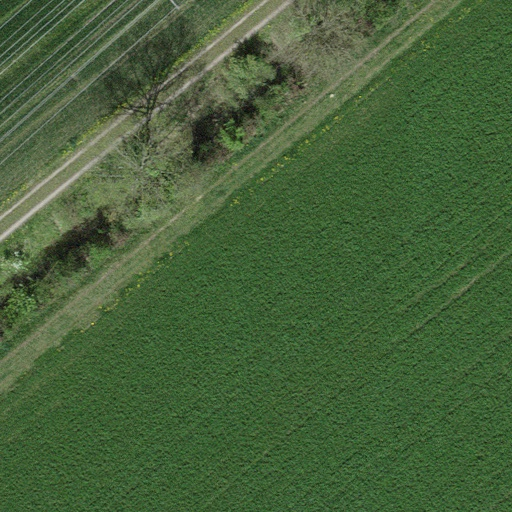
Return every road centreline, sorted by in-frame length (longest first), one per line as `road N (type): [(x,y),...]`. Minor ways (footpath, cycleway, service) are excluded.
road 1 (track): [(443,0),(0,377)]
road 2 (track): [(283,0),(0,235)]
